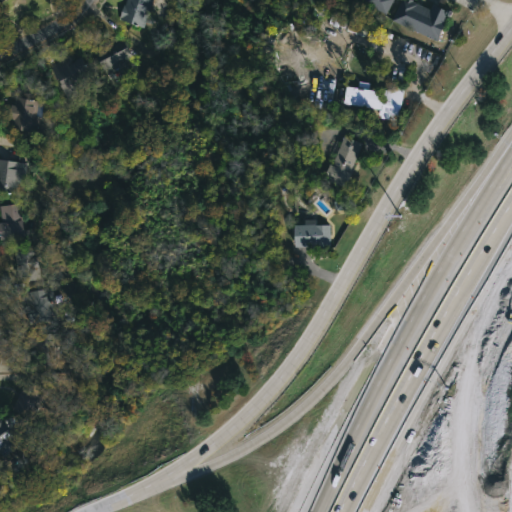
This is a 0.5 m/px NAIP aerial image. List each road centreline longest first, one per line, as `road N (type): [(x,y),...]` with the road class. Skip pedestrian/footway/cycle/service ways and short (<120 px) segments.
road 1 (secondary): [(511,28),(256,407),(168,473),(97,511)]
road 2 (motorway): [(511,156),(416,310),(310,511)]
road 3 (motorway): [(479,179),(324,387),(274,429),(214,463)]
road 4 (motorway): [(342,511),(485,252)]
road 5 (motorway): [(471,511),(467,364),(476,326),(511,258)]
